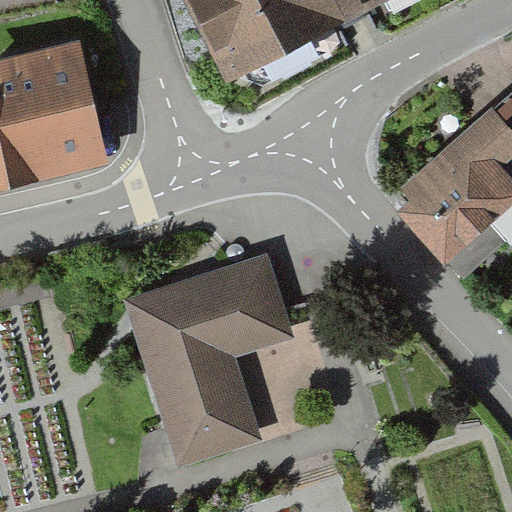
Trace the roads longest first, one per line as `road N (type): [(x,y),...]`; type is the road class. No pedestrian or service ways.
road 1 (residential): [(314,143),(343,190),(511,371)]
road 2 (residential): [(314,143),(357,88),(511,9)]
road 3 (residential): [(0,236),(145,203),(194,171)]
road 4 (residential): [(194,171),(136,0)]
road 5 (residential): [(194,171),(314,143)]
